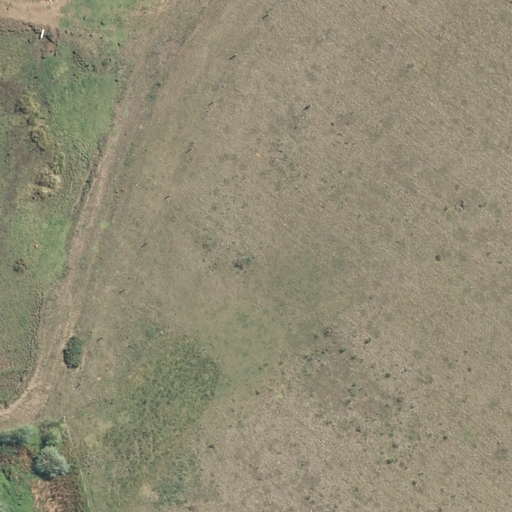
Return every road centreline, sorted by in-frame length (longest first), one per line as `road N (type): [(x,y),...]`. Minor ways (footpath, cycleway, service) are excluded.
road 1 (track): [(182,0),(156,31),(40,397)]
road 2 (track): [(0,419),(40,397),(95,415),(136,445),(135,493),(120,511)]
road 3 (track): [(156,31),(0,4)]
